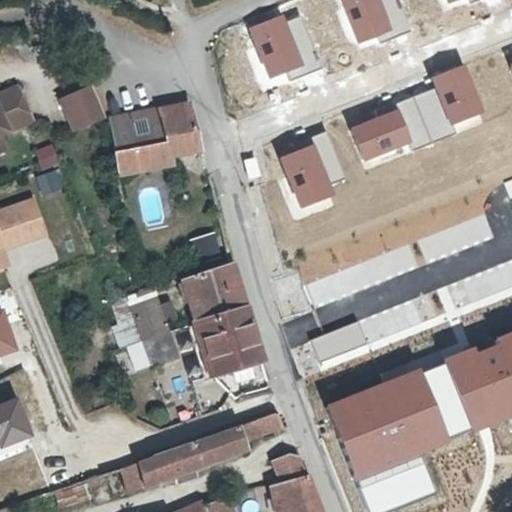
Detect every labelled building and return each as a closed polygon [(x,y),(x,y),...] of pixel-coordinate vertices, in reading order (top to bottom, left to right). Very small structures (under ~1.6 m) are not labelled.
[(492,115),(460,0),(436,0),(470,121),(492,115)] [(511,0),(495,0),(511,61),(511,0)] [(88,87),(56,100),(70,133),(102,120),(88,87)] [(0,154),(6,152),(0,137),(36,122),(22,88),(0,97),(0,154)] [(169,154),(173,153),(200,147),(190,105),(109,119),(119,177),(150,172),(147,151),(168,146),(169,154)] [(489,117),(380,150),(389,180),(498,148),(489,117)] [(49,143),(32,151),(41,171),(58,163),(49,143)] [(175,166),(173,153),(169,154),(168,146),(147,151),(150,172),(175,166)] [(254,157),(234,163),(242,190),(262,184),(254,157)] [(0,268),(8,266),(3,250),(46,236),(35,202),(0,214),(0,268)] [(196,261),(221,252),(213,231),(189,239),(196,261)] [(198,324),(248,309),(233,265),(183,280),(198,324)] [(127,301),(142,344),(173,333),(170,323),(179,320),(173,303),(164,306),(157,287),(139,291),(125,296),(127,301)] [(142,344),(127,301),(113,306),(128,350),(142,344)] [(248,309),(198,324),(215,375),(265,360),(248,309)] [(173,333),(142,344),(152,370),(182,359),(173,333)] [(511,334),(441,363),(470,435),(511,418),(511,334)] [(432,364),(450,359),(445,338),(427,342),(432,364)] [(416,377),(324,412),(351,483),(443,448),(416,377)] [(276,412),(239,423),(245,442),(282,431),(276,412)] [(236,422),(131,459),(140,485),(245,448),(236,422)] [(75,451),(0,475),(0,506),(85,479),(75,451)] [(268,460),(277,481),(306,475),(298,454),(286,454),(268,460)] [(320,511),(306,475),(277,481),(266,486),(271,511),(280,511),(282,511),(281,511),(320,511)] [(235,511),(231,498),(203,507),(204,511),(235,511)] [(200,499),(169,511),(204,511),(203,507),(200,499)]
